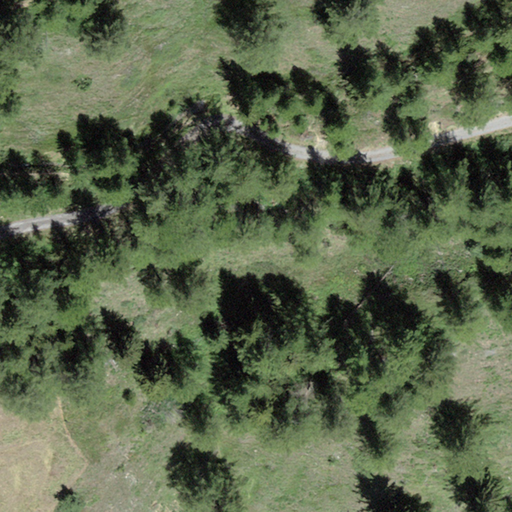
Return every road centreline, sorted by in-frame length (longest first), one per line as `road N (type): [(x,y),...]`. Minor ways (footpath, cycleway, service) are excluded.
road 1 (track): [(511,120),(292,139),(194,106)]
road 2 (track): [(194,106),(91,182),(0,211)]
